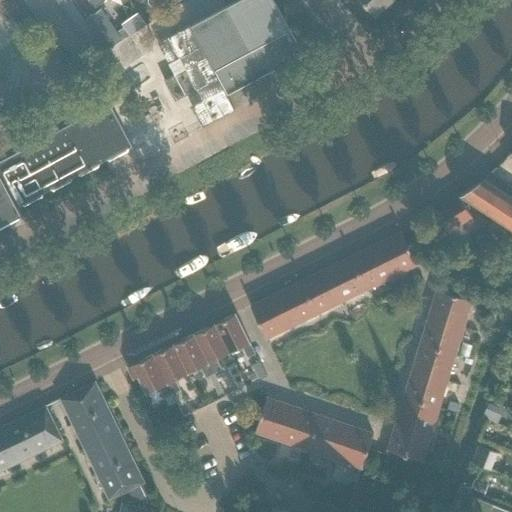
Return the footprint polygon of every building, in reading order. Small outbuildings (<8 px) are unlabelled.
[(303,55),(274,0),(216,0),(215,1),(220,9),(190,25),(227,95),(303,55)] [(361,0),(375,14),(390,0),(361,0)] [(105,48),(116,40),(104,20),(92,29),(105,48)] [(202,127),(234,110),(189,26),(157,43),(168,64),(179,58),(185,69),(164,80),(175,101),(196,90),(202,100),(191,106),(202,127)] [(117,32),(122,39),(130,34),(125,27),(117,32)] [(0,227),(22,216),(17,207),(22,204),(25,205),(42,196),(42,193),(51,189),(54,190),(71,181),(72,178),(78,174),(81,176),(98,167),(99,163),(107,159),(110,160),(127,151),(128,148),(132,146),(108,104),(107,105),(108,106),(8,160),(1,150),(3,148),(0,143),(0,227)] [(511,197),(484,179),(460,196),(511,230),(511,197)] [(443,206),(456,227),(472,217),(459,196),(443,206)] [(444,234),(456,227),(443,206),(432,214),(444,234)] [(401,232),(375,244),(392,277),(417,265),(401,232)] [(392,277),(375,244),(350,257),(367,289),(392,277)] [(367,289),(350,257),(326,269),(342,302),(367,289)] [(342,302),(326,269),(301,281),(317,314),(342,302)] [(317,314),(301,281),(276,293),(292,326),(317,314)] [(428,317),(463,328),(471,301),(436,290),(428,317)] [(292,326),(276,293),(250,306),(266,339),(292,326)] [(475,309),(483,311),(485,303),(477,301),(475,309)] [(214,324),(229,353),(242,347),(246,357),(255,353),(235,313),(214,324)] [(420,344),(455,354),(463,328),(428,317),(420,344)] [(214,324),(194,334),(214,375),(222,371),(216,359),(229,353),(214,324)] [(194,334),(173,344),(187,374),(200,367),(206,379),(214,375),(194,334)] [(173,344),(152,354),(172,395),(180,391),(175,380),(187,374),(173,344)] [(412,371),(447,381),(455,354),(420,344),(412,371)] [(511,351),(503,369),(511,373),(511,351)] [(172,395),(152,354),(131,365),(145,394),(158,388),(164,399),(172,395)] [(267,376),(260,362),(252,366),(256,372),(249,376),(252,382),(259,378),(259,380),(267,376)] [(404,397),(439,408),(447,381),(412,371),(404,397)] [(72,424),(107,407),(95,381),(60,398),(72,424)] [(256,430),(282,439),(294,405),(267,396),(256,430)] [(396,424),(431,435),(439,408),(404,397),(396,424)] [(459,404),(449,401),(447,409),(457,412),(459,404)] [(309,448),(320,415),(294,405),(282,439),(309,448)] [(504,413),(486,405),(482,417),(499,424),(504,413)] [(45,406),(20,418),(37,453),(62,441),(45,406)] [(72,424),(84,449),(120,432),(107,407),(72,424)] [(347,424),(320,415),(309,448),(335,457),(347,424)] [(20,418),(0,427),(0,440),(12,465),(37,453),(20,418)] [(347,424),(335,457),(362,467),(374,433),(347,424)] [(423,462),(431,435),(396,424),(387,451),(423,462)] [(120,432),(84,449),(96,474),(132,457),(120,432)] [(0,470),(12,465),(0,440),(0,470)] [(144,482),(132,457),(96,474),(108,500),(128,490),(140,484),(144,482)] [(478,482),(468,478),(464,487),(474,491),(478,482)] [(140,484),(128,490),(135,503),(146,497),(140,484)] [(469,511),(511,511),(493,505),(475,498),(469,511)]
